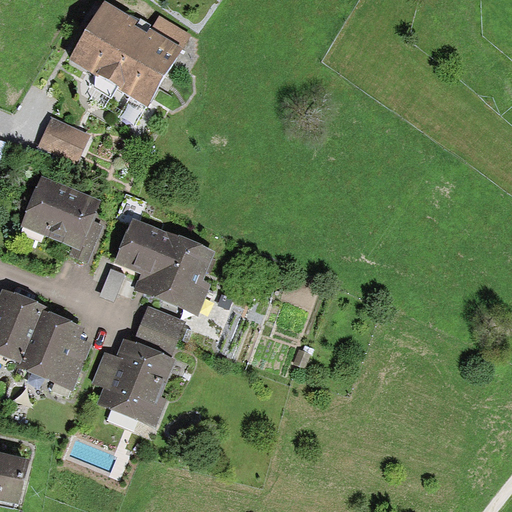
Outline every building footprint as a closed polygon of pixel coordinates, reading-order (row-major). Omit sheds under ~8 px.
[(104,12),(73,65),(146,107),(177,54),(104,12)] [(55,123),(45,147),(75,161),(86,136),(55,123)] [(94,206),(47,186),(30,224),(91,251),(101,227),(87,221),(94,206)] [(154,276),(169,240),(137,227),(122,263),(154,276)] [(169,240),(154,276),(149,290),(189,307),(209,257),(169,240)] [(108,297),(121,300),(127,274),(114,271),(108,297)] [(0,350),(24,360),(40,319),(42,314),(5,299),(0,310),(0,350)] [(180,347),(189,322),(152,308),(143,334),(180,347)] [(40,319),(24,360),(21,366),(72,386),(91,339),(40,319)] [(169,365),(127,348),(122,362),(107,357),(96,384),(110,390),(105,403),(147,420),(169,365)] [(0,499),(17,504),(27,466),(0,459),(0,499)]
